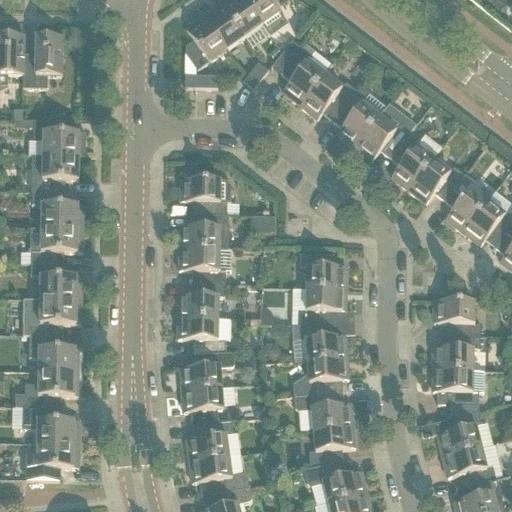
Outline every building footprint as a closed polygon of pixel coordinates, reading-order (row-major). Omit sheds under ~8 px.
[(268,39),(287,26),(273,6),(268,0),(243,0),(242,1),(261,29),(268,39)] [(244,41),(261,29),(242,1),(233,7),(230,2),(221,8),(244,41)] [(226,54),(244,41),(221,8),(212,15),(215,19),(206,26),(226,54)] [(197,74),(226,54),(206,26),(198,32),(195,27),(185,33),(193,45),(185,51),(185,57),(197,74)] [(0,95),(7,91),(7,79),(22,79),(22,92),(22,79),(23,79),(23,58),(23,40),(0,39),(0,95)] [(23,65),(23,40),(23,58),(23,79),(22,79),(22,92),(47,92),(47,79),(61,80),(62,40),(35,40),(35,66),(23,65)] [(296,59),(301,52),(291,44),(286,51),(296,59)] [(280,78),(296,59),(286,51),(271,70),(280,78)] [(307,65),(311,59),(301,52),(296,59),(280,78),(290,85),(282,96),(299,110),(324,78),(307,65)] [(253,93),(268,74),(258,66),(242,85),(253,93)] [(345,86),(341,92),(324,78),(299,110),(317,123),(322,117),(331,125),(355,94),(345,86)] [(217,92),(217,79),(184,79),(184,91),(217,92)] [(361,107),(365,102),(355,94),(331,125),(341,132),(336,138),(354,152),(378,120),(361,107)] [(22,124),(23,113),(13,113),(13,123),(15,123),(22,124)] [(400,129),(395,134),(378,120),(354,152),(371,166),(379,155),(389,162),(409,136),(400,129)] [(33,124),(22,124),(15,123),(14,132),(33,132),(33,144),(29,144),(28,160),(33,160),(78,161),(84,161),(85,137),(59,136),(59,124),(33,124)] [(415,149),(419,144),(409,136),(389,162),(399,170),(390,181),(408,194),(432,163),(415,149)] [(32,184),(32,196),(57,197),(58,184),(64,184),(78,185),(78,161),(33,160),(32,184)] [(454,171),(450,176),(432,163),(408,194),(425,208),(434,197),(443,205),(464,179),(454,171)] [(470,192),(474,186),(464,179),(443,205),(453,212),(445,223),(462,237),(487,205),(470,192)] [(180,183),(179,206),(193,206),(193,219),(228,219),(226,219),(226,207),(230,207),(230,188),(226,184),(220,184),(180,183)] [(57,208),(57,197),(32,196),(32,208),(42,209),(41,232),(83,233),(83,209),(57,208)] [(487,205),(462,237),(480,250),(488,240),(498,247),(511,229),(511,208),(504,219),(487,205)] [(228,254),(228,219),(193,219),(192,231),(179,231),(178,253),(218,254),(228,254)] [(275,221),(263,220),(251,220),(250,236),(274,237),(275,221)] [(511,229),(498,247),(494,252),(504,259),(499,265),(511,275),(511,229)] [(30,232),(29,256),(31,256),(30,268),(56,269),(56,256),(63,256),(82,257),(83,233),(41,232),(30,232)] [(228,254),(218,254),(178,253),(178,275),(192,275),(191,288),(224,288),(225,276),(218,275),(218,254),(228,254)] [(333,259),(332,259),(300,258),(299,271),(306,271),(306,293),(346,294),(346,271),(333,271),(333,259)] [(56,280),(56,269),(30,268),(30,280),(40,281),(40,304),(81,305),(82,281),(56,280)] [(224,301),(224,288),(191,288),(191,300),(178,299),(177,322),(217,323),(217,301),(224,301)] [(345,316),(346,294),(306,293),(305,315),(297,314),(297,329),(330,328),(331,315),(345,316)] [(40,304),(23,303),(22,340),(29,340),(55,340),(55,328),(81,329),(81,305),(40,304)] [(473,328),(473,305),(433,304),(433,327),(447,328),(446,340),(479,340),(480,328),(473,328)] [(217,344),(217,323),(177,322),(177,344),(192,344),(191,358),(225,357),(225,344),(217,344)] [(345,340),(331,341),(330,328),(297,329),(298,344),(305,343),(307,365),(347,362),(345,340)] [(54,352),(55,340),(29,340),(28,361),(38,361),(38,376),(77,377),(78,353),(54,352)] [(479,353),(479,340),(446,340),(446,352),(432,352),(432,374),(472,375),(473,353),(479,353)] [(186,372),(179,373),(181,395),(221,392),(219,373),(231,372),(234,368),(233,357),(225,357),(191,358),(193,372),(186,372)] [(308,377),(292,388),(294,401),(303,400),(342,397),(341,384),(349,384),(347,362),(307,365),(308,377)] [(484,375),(472,375),(432,374),(432,396),(437,396),(437,409),(478,409),(478,397),(484,397),(484,375)] [(77,401),(77,377),(38,376),(38,389),(25,389),(25,399),(15,399),(14,412),(24,412),(53,412),(54,400),(77,401)] [(235,410),(222,411),(221,392),(181,395),(183,417),(190,416),(191,429),(230,426),(240,425),(239,413),(235,410)] [(303,400),(294,401),(295,412),(298,415),(311,414),(313,434),(353,430),(351,408),(343,409),(342,397),(303,400)] [(258,410),(254,415),(255,421),(266,420),(265,409),(258,410)] [(53,424),(53,412),(24,412),(24,432),(37,432),(37,448),(79,449),(79,425),(53,424)] [(442,438),(436,439),(441,461),(480,451),(475,430),(481,428),(478,416),(446,424),(439,426),(442,438)] [(225,439),(232,438),(230,426),(191,429),(193,443),(185,444),(188,466),(228,461),(225,439)] [(341,453),(355,452),(353,430),(313,434),(315,456),(308,456),(310,472),(343,467),(341,453)] [(78,473),(79,449),(37,448),(36,462),(26,462),(26,484),(52,484),(52,472),(78,473)] [(492,471),(486,472),(480,451),(441,461),(447,482),(460,479),(463,491),(455,493),(495,483),(492,471)] [(247,480),(232,482),(228,461),(188,466),(191,488),(199,487),(202,501),(248,492),(247,480)] [(310,472),(302,474),(305,487),(311,490),(322,487),(327,507),(366,497),(361,475),(353,477),(346,479),(343,467),(310,472)] [(265,475),(262,481),(263,487),(274,485),(272,474),(265,475)] [(454,511),(502,511),(495,483),(455,493),(458,505),(453,506),(454,511)] [(237,511),(237,510),(252,506),(248,492),(202,501),(204,511),(237,511)] [(370,511),(366,497),(327,507),(315,510),(315,511),(370,511)]
